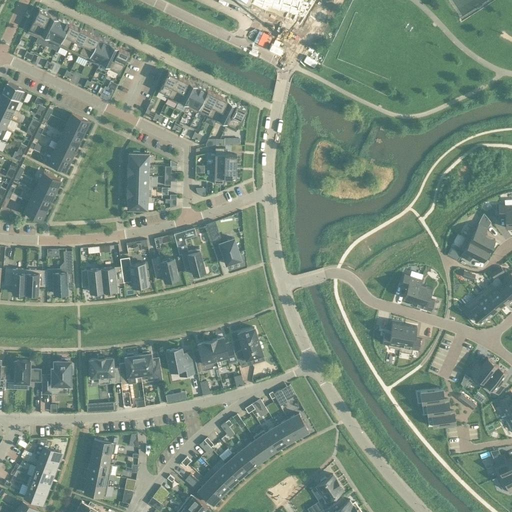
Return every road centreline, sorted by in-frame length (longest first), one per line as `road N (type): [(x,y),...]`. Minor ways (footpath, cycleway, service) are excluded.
road 1 (residential): [(0,418),(140,415),(254,390),(312,364)]
road 2 (residential): [(185,221),(186,146),(0,57)]
road 3 (residential): [(185,221),(121,235),(0,238)]
road 4 (residential): [(312,364),(422,511)]
road 5 (residential): [(237,45),(286,69),(269,195)]
road 6 (residential): [(463,331),(378,304),(347,275),(324,273)]
